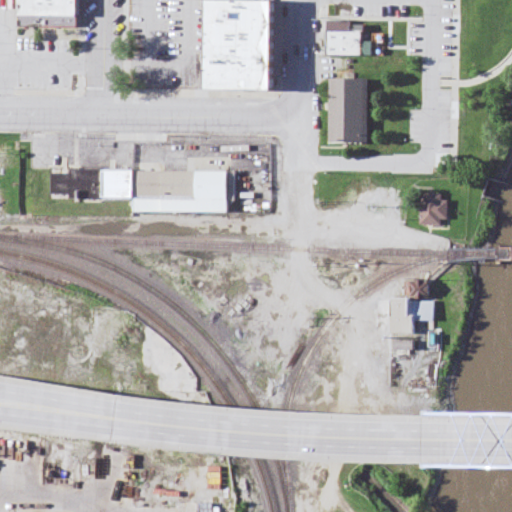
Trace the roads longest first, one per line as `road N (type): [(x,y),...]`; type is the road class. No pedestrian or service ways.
road 1 (primary): [(0,396),(313,438),(511,447)]
road 2 (secondary): [(0,111),(286,111)]
